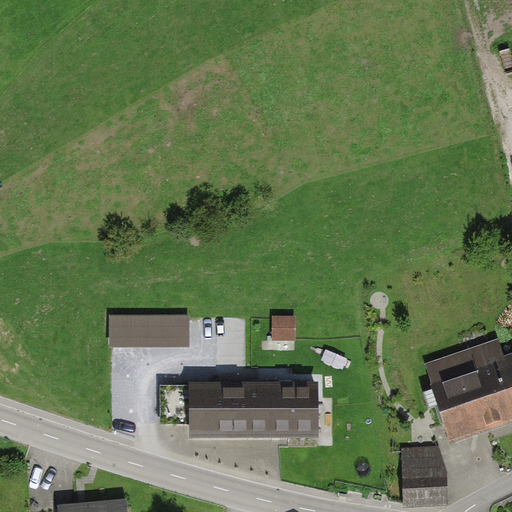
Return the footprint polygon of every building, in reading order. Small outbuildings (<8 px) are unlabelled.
[(111,350),(192,349),(192,315),(111,315),(111,350)] [(276,340),(297,340),(297,320),(276,320),(276,340)] [(432,374),(453,437),(511,416),(511,362),(507,364),(502,351),(432,374)] [(194,423),(194,435),(316,434),(316,383),(163,384),(163,423),(194,423)] [(438,448),(403,450),(406,505),(440,503),(438,448)]
